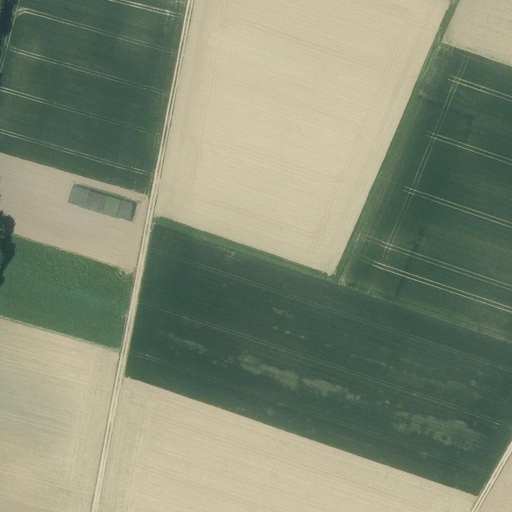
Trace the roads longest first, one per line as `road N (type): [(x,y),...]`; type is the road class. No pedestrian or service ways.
road 1 (track): [(94,511),(190,0)]
road 2 (track): [(463,0),(343,285),(149,217)]
